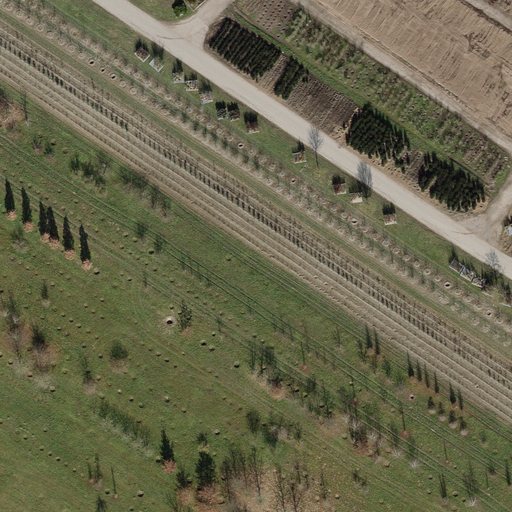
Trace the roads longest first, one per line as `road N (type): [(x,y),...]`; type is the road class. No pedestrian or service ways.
road 1 (unclassified): [(511,267),(108,0)]
road 2 (track): [(300,0),(511,146)]
